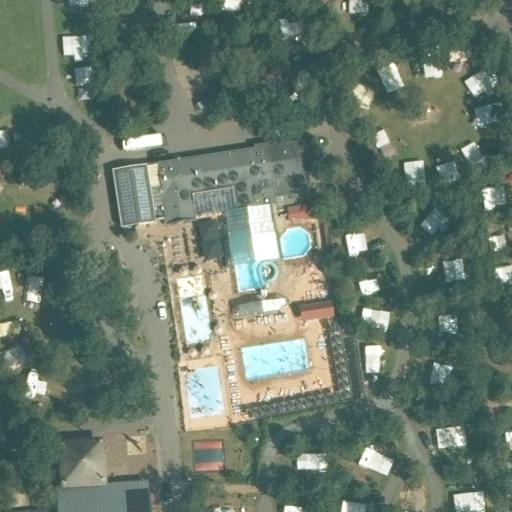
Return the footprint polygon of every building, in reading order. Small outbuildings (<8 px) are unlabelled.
[(65,52),(84,50),(82,28),(62,31),(65,52)] [(415,70),(416,79),(439,77),(438,56),(415,58),(415,70)] [(389,72),(375,77),(382,99),(396,94),(389,72)] [(155,166),(156,168),(151,169),(152,183),(158,182),(164,227),(194,223),(194,220),(235,213),(238,224),(266,219),(264,208),(275,206),(274,201),(310,195),(303,143),(272,148),(272,144),(253,147),(253,151),(155,166)] [(120,230),(154,223),(146,168),(112,173),(120,230)] [(338,212),(362,209),(360,192),(336,195),(338,212)] [(308,221),(306,207),(287,210),(289,224),(308,221)] [(180,281),(184,346),(210,345),(206,280),(180,281)] [(242,324),(279,309),(273,293),(235,308),(242,324)] [(329,304),(305,309),(298,310),(300,325),(308,323),(332,319),(329,304)] [(0,349),(16,346),(12,326),(0,328),(0,349)] [(190,396),(217,395),(217,385),(189,387),(190,396)] [(219,418),(218,396),(188,397),(190,419),(219,418)] [(438,434),(448,452),(462,445),(452,427),(438,434)] [(148,511),(147,485),(54,490),(55,511),(54,511),(148,511)]
